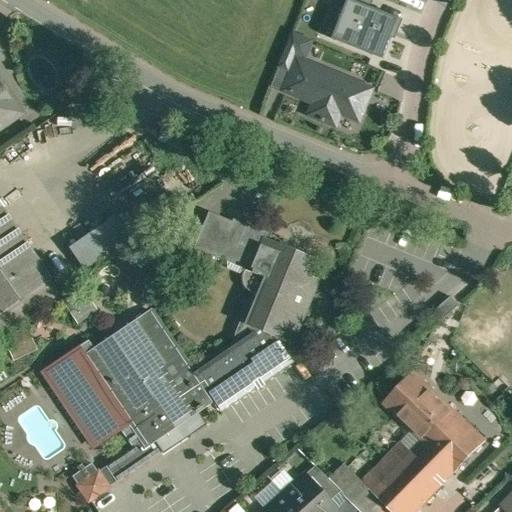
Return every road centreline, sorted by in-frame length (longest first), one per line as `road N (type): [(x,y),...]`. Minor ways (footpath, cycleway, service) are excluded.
road 1 (residential): [(17,0),(173,90),(401,187)]
road 2 (residential): [(401,187),(437,0)]
